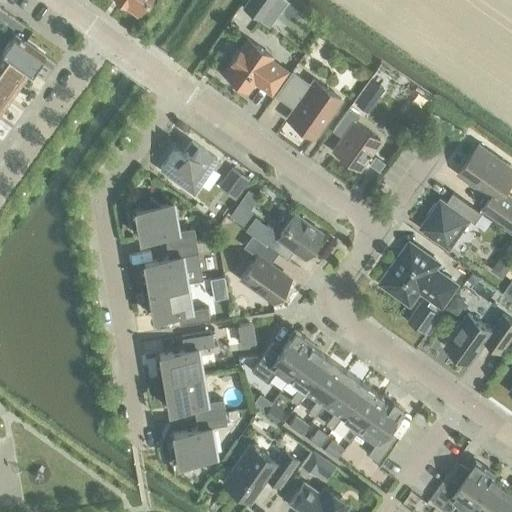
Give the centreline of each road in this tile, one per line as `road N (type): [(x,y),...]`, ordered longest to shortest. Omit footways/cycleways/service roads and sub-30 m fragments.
road 1 (residential): [(133,444),(107,197),(186,85)]
road 2 (residential): [(469,403),(335,309),(387,230)]
road 3 (residential): [(387,230),(186,85)]
road 4 (residential): [(117,39),(0,192)]
road 5 (residential): [(387,511),(469,403)]
